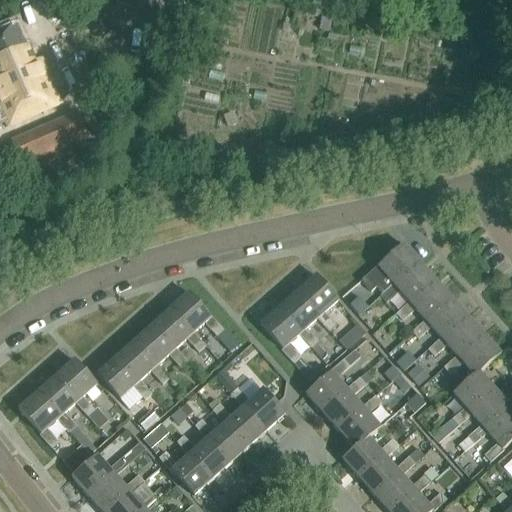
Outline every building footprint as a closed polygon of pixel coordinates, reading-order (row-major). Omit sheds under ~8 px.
[(104,35),(102,4),(78,5),(79,36),(104,35)] [(0,33),(0,114),(6,128),(60,104),(41,60),(37,62),(30,47),(27,48),(17,26),(0,33)] [(15,143),(25,166),(88,139),(78,116),(15,143)] [(384,275),(393,286),(395,288),(420,266),(403,247),(379,269),(378,267),(364,279),(370,286),(384,275)] [(400,293),(409,304),(411,306),(436,284),(420,266),(395,288),(393,286),(380,297),(387,305),(400,293)] [(316,277),(297,294),(319,319),(318,320),(329,334),(337,327),(325,314),(338,302),(316,277)] [(416,311),(426,322),(427,324),(452,302),(436,284),(411,306),(409,304),(396,315),(403,322),(416,311)] [(297,294),(279,309),(301,335),(299,336),(311,350),(318,343),(307,330),(318,320),(319,319),(297,294)] [(189,295),(170,311),(193,336),(194,334),(205,325),(217,338),(224,331),(212,318),(210,320),(189,295)] [(372,322),(386,311),(378,301),(364,311),(372,322)] [(431,329),(441,340),(443,342),(468,320),(452,302),(427,324),(426,322),(412,334),(418,340),(431,329)] [(301,335),(279,309),(260,326),(282,351),(282,352),(293,365),(300,359),(289,346),(299,336),(301,335)] [(170,311),(153,327),(175,352),(176,350),(188,341),(199,353),(206,347),(194,334),(193,336),(170,311)] [(447,347),(457,358),(458,360),(483,338),(468,320),(443,342),(441,340),(428,351),(435,358),(447,347)] [(153,327),(135,343),(157,368),(158,367),(169,357),(181,370),(188,363),(176,350),(175,352),(153,327)] [(323,356),(336,352),(331,335),(318,339),(323,356)] [(463,365),(474,377),(474,378),(479,374),(500,356),(483,338),(458,360),(457,358),(444,369),(450,376),(463,365)] [(135,343),(117,359),(139,384),(141,382),(152,373),(163,385),(170,379),(158,367),(157,368),(135,343)] [(139,384),(117,359),(98,376),(120,401),(134,388),(146,401),(152,395),(141,382),(139,384)] [(74,361),(55,378),(78,403),(76,405),(88,418),(95,412),(83,399),(97,386),(74,361)] [(306,396),(323,415),(348,393),(346,390),(336,379),(349,368),(342,361),(329,372),(331,374),(306,396)] [(459,428),(472,416),(470,414),(495,392),(479,374),(474,378),(474,377),(453,396),(465,409),(452,421),(459,428)] [(55,378),(37,394),(60,419),(58,421),(70,434),(77,428),(65,415),(76,405),(78,403),(55,378)] [(323,415),(339,433),(364,411),(362,409),(352,397),(365,386),(358,379),(346,390),(348,393),(323,415)] [(244,408),(266,432),(285,416),(263,391),(249,403),(238,390),(231,396),(243,409),(244,408)] [(474,446),(487,434),(486,432),(511,410),(495,392),(470,414),(472,416),(481,427),(468,439),(474,446)] [(60,419),(37,394),(18,410),(41,436),(40,437),(52,450),(58,444),(47,431),(58,421),(60,419)] [(339,433),(355,451),(367,440),(368,440),(380,430),(368,416),(381,404),(375,397),(362,409),(364,411),(339,433)] [(226,424),(248,448),(266,432),(244,408),(243,409),(231,419),(220,406),(213,412),(225,425),(226,424)] [(486,432),(487,434),(497,445),(484,457),(490,464),(504,452),(502,451),(511,442),(511,411),(511,410),(486,432)] [(208,439),(230,464),(248,448),(226,424),(225,425),(214,435),(202,422),(195,428),(206,441),(208,439)] [(177,444),(188,457),(190,455),(212,480),(230,464),(208,439),(206,441),(195,451),(183,438),(177,444)] [(342,462),(358,480),(384,457),(385,459),(398,447),(392,441),(379,452),(368,440),(367,440),(355,451),(342,462)] [(54,472),(66,466),(60,454),(47,460),(54,472)] [(190,455),(188,457),(177,467),(165,454),(158,460),(170,473),(172,472),(193,497),(212,480),(190,455)] [(72,479),(88,498),(114,476),(115,478),(128,466),(122,459),(109,471),(97,457),(72,479)] [(358,480),(374,498),(400,475),(402,477),(414,466),(408,459),(396,470),(385,459),(384,457),(358,480)] [(374,498),(387,511),(394,511),(416,493),(418,495),(431,484),(424,477),(412,488),(402,477),(400,475),(374,498)] [(88,498),(100,511),(108,511),(129,494),(131,496),(144,484),(138,478),(125,489),(115,478),(114,476),(88,498)] [(416,493),(394,511),(434,511),(446,501),(440,494),(427,506),(418,495),(416,493)] [(108,511),(144,511),(145,511),(148,511),(160,502),(154,496),(141,507),(131,496),(129,494),(108,511)] [(495,502),(504,511),(511,511),(511,506),(502,495),(495,502)]
